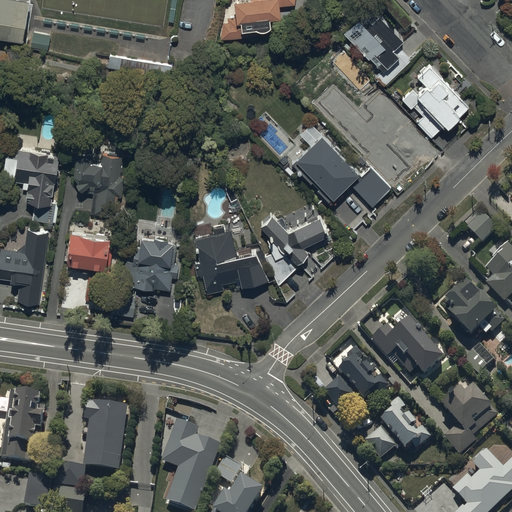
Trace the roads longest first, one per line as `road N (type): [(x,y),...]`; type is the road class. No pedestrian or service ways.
road 1 (residential): [(252,391),(511,131)]
road 2 (secondary): [(0,339),(201,369),(252,391)]
road 3 (secondary): [(252,391),(370,511)]
